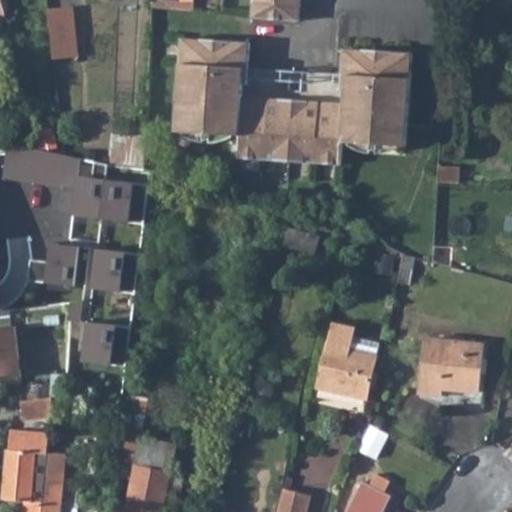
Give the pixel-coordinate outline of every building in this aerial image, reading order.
[(253,0),(252,18),(300,21),(301,0),(253,0)] [(71,6),(46,8),(49,32),(51,58),(75,56),(71,6)] [(250,43),(180,38),(173,129),(239,134),(239,142),(231,142),(231,151),(238,151),(237,157),(341,164),(342,151),(349,151),(350,142),(354,50),(345,49),(344,74),(343,90),(348,90),(346,104),(242,95),(242,83),(247,83),(248,67),(250,43)] [(350,142),(349,151),(405,156),(406,146),(414,54),(354,50),(350,142)] [(111,178),(113,158),(9,150),(7,179),(78,184),(74,239),(102,241),(104,219),(148,222),(151,181),(111,178)] [(439,168),(438,183),(456,184),(457,169),(439,168)] [(73,216),(75,185),(65,185),(63,215),(73,216)] [(48,283),(79,286),(83,243),(52,241),(48,283)] [(140,292),(144,251),(98,247),(94,288),(140,292)] [(89,319),(84,360),(130,365),(134,324),(89,319)] [(313,369),(312,390),(365,403),(377,345),(350,340),(352,328),(329,324),(318,356),(313,369)] [(16,327),(0,329),(0,382),(21,380),(16,327)] [(412,364),(412,398),(439,399),(440,390),(476,393),(482,346),(417,339),(412,364)] [(23,403),(21,423),(50,425),(53,399),(51,398),(23,403)] [(379,456),(391,433),(374,424),(363,448),(379,456)] [(119,434),(111,506),(129,508),(136,465),(171,471),(176,447),(119,434)] [(23,511),(42,511),(43,501),(34,500),(38,452),(7,449),(3,499),(25,502),(23,511)] [(42,511),(61,511),(65,475),(62,475),(63,455),(48,453),(43,501),(42,511)] [(164,511),(171,471),(136,465),(129,508),(127,511),(164,511)] [(384,511),(392,497),(363,483),(347,511),(384,511)] [(283,489),(276,511),(306,511),(311,497),(283,489)]
